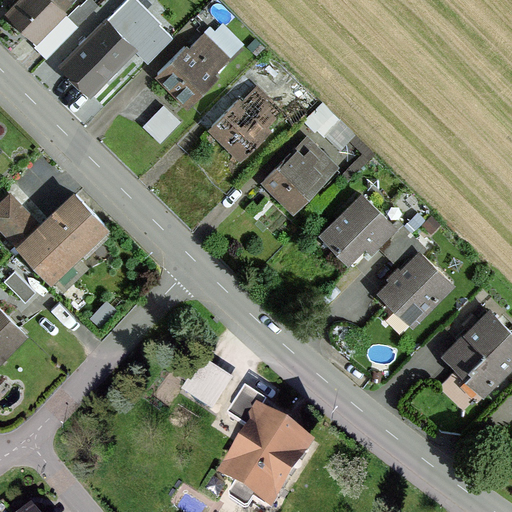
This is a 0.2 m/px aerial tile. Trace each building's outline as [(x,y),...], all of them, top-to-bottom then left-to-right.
[(18,0),(6,13),(34,41),(62,12),(61,11),(70,2),(67,0),(18,0)] [(77,44),(79,46),(59,66),(88,94),(154,28),(132,6),(112,27),(104,20),(84,40),(82,38),(77,44)] [(185,51),(182,48),(156,74),(187,105),(213,79),(209,75),(224,60),(200,36),(185,51)] [(238,103),(235,101),(209,127),(240,157),(266,131),(262,127),(277,112),(253,88),(238,103)] [(337,121),(320,104),(303,120),(313,130),(314,130),(321,137),(337,121)] [(178,124),(163,109),(145,128),(160,143),(178,124)] [(331,166),(303,139),(262,180),(293,210),(319,184),(316,181),(331,166)] [(107,225),(70,187),(38,218),(8,190),(0,196),(0,231),(47,278),(107,225)] [(390,226),(361,196),(321,235),(351,265),(371,246),(375,241),(403,269),(399,272),(379,293),(395,309),(399,305),(413,319),(430,302),(431,303),(437,297),(436,296),(449,283),(419,254),(424,249),(395,220),(390,226)] [(0,311),(0,348),(19,330),(0,311)] [(463,327),(468,332),(443,357),(458,372),(464,378),(473,368),(489,384),(511,360),(511,335),(488,312),(478,322),(473,317),(463,327)] [(257,411),(262,403),(243,391),(226,417),(249,432),(221,476),(248,494),(250,501),(262,509),(269,507),(276,497),(275,492),(305,448),(281,432),(279,425),(257,411)]
